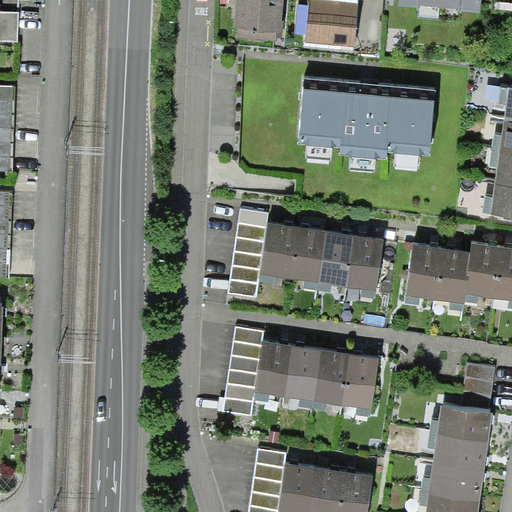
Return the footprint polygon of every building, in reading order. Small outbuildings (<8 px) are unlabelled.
[(238,0),(236,34),(273,37),(276,0),(238,0)] [(476,0),(409,0),(417,1),(416,13),(457,17),(458,4),(476,6),(476,0)] [(14,12),(0,11),(0,40),(13,41),(14,12)] [(384,154),(385,146),(427,149),(432,88),(301,78),(296,138),(339,142),(338,150),(384,154)] [(0,86),(0,172),(8,172),(11,87),(0,86)] [(511,117),(504,117),(500,148),(511,149),(511,117)] [(511,149),(500,148),(495,180),(511,182),(511,149)] [(511,182),(495,180),(491,211),(511,214),(511,182)] [(238,208),(236,222),(265,226),(266,222),(267,212),(238,208)] [(236,222),(234,236),(263,240),(265,226),(236,222)] [(294,226),(266,222),(265,226),(263,240),(261,255),(259,268),(288,273),(294,226)] [(323,230),(294,226),(288,273),(316,277),(323,230)] [(352,234),(323,230),(316,277),(345,281),(352,234)] [(381,239),(352,234),(345,281),(374,285),(381,239)] [(234,236),(232,251),(261,255),(263,240),(234,236)] [(500,245),(471,241),(469,251),(464,287),(493,292),(500,245)] [(440,247),(411,243),(405,289),(434,294),(440,247)] [(511,246),(500,245),(493,292),(511,294),(511,246)] [(469,251),(440,247),(434,294),(462,298),(464,287),(469,251)] [(232,251),(230,265),(259,269),(259,268),(261,255),(232,251)] [(230,265),(228,279),(257,283),(259,269),(230,265)] [(228,279),(226,293),(254,297),(257,283),(228,279)] [(234,326),(232,340),(261,344),(262,339),(263,330),(234,326)] [(290,344),(262,339),(261,344),(259,358),(257,372),(255,386),(284,390),(290,344)] [(232,340),(230,354),(259,358),(261,344),(232,340)] [(319,348),(290,344),(284,390),(312,394),(319,348)] [(348,352),(319,348),(312,394),(341,399),(348,352)] [(377,356),(348,352),(341,399),(370,403),(377,356)] [(230,354),(228,368),(257,372),(259,358),(230,354)] [(465,361),(463,375),(491,379),(493,365),(465,361)] [(228,368),(226,382),(255,387),(255,386),(257,372),(228,368)] [(463,375),(461,389),(489,393),(491,379),(463,375)] [(226,382),(224,397),(253,401),(255,387),(226,382)] [(461,389),(459,403),(487,408),(489,393),(461,389)] [(224,397),(222,411),(250,415),(253,401),(224,397)] [(442,401),(437,430),(484,437),(488,408),(487,408),(459,403),(442,401)] [(437,430),(433,459),(480,466),(484,437),(437,430)] [(257,447),(255,461),(283,465),(284,461),(285,451),(257,447)] [(433,459),(429,488),(476,495),(480,466),(433,459)] [(255,461),(252,475),(281,479),(283,465),(255,461)] [(313,465),(284,461),(283,465),(281,479),(279,493),(277,508),(306,511),(313,465)] [(335,511),(341,470),(313,465),(306,511),(335,511)] [(364,511),(370,474),(341,470),(335,511),(364,511)] [(252,475),(250,489),(279,493),(281,479),(252,475)] [(429,488),(425,511),(472,511),(476,495),(429,488)] [(250,489),(248,504),(277,508),(279,493),(250,489)]
